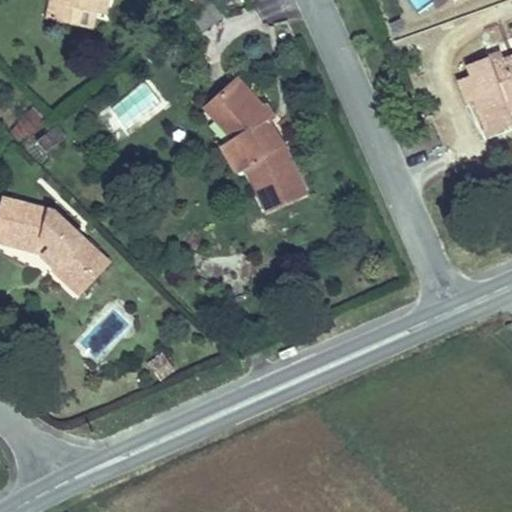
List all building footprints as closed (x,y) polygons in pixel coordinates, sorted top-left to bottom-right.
[(53,0),(49,19),(75,25),(79,9),(95,12),(105,14),(107,0),(53,0)] [(213,1),(188,19),(198,32),(223,14),(213,1)] [(79,9),(75,25),(92,29),(95,12),(79,9)] [(511,108),(511,30),(511,31),(511,32),(511,56),(504,60),(501,52),(468,65),(472,76),(460,80),(469,104),(477,101),(490,134),(511,125),(511,115),(510,109),(511,108)] [(248,167),(268,211),(306,194),(284,147),(267,121),(275,116),(268,105),(264,107),(239,79),(207,109),(235,140),(224,147),(240,172),(248,167)] [(57,126),(38,141),(48,153),(67,138),(57,126)] [(57,265),(54,268),(82,294),(110,264),(54,212),(3,199),(0,209),(0,240),(44,252),(57,265)] [(263,351),(249,357),(253,367),(267,360),(263,351)] [(151,365),(160,378),(174,367),(165,355),(151,365)]
